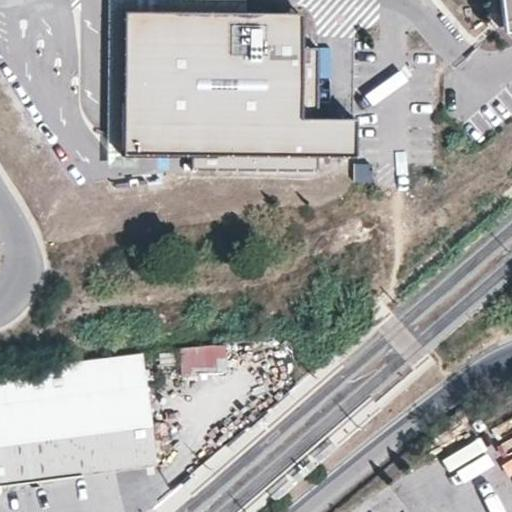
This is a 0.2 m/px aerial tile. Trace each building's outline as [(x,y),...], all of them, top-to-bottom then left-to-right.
[(138,158),(156,158),(157,49),(299,51),(299,15),(245,14),(245,1),(205,0),(108,0),(106,171),(138,172),(138,158)] [(511,0),(498,0),(501,20),(511,11),(511,0)] [(511,35),(511,11),(501,20),(503,37),(511,35)] [(318,121),(319,51),(299,51),(157,49),(156,158),(191,158),(191,173),(317,175),(318,160),(355,161),(356,121),(318,121)] [(371,167),(353,167),(353,185),(371,184),(371,167)] [(177,345),(178,373),(215,371),(214,343),(177,345)] [(143,355),(92,360),(0,372),(0,484),(40,480),(80,474),(157,464),(143,355)] [(289,392),(271,408),(275,414),(294,397),(289,392)] [(267,410),(249,427),(252,433),(273,415),(267,410)] [(246,430),(228,445),(232,451),(251,434),(246,430)] [(319,462),(336,447),(332,441),(314,456),(319,462)] [(297,481),(315,465),(312,458),(291,476),(297,481)] [(275,500),(294,484),(290,477),(270,494),(275,500)] [(40,486),(40,480),(0,484),(0,490),(11,489),(40,486)]
